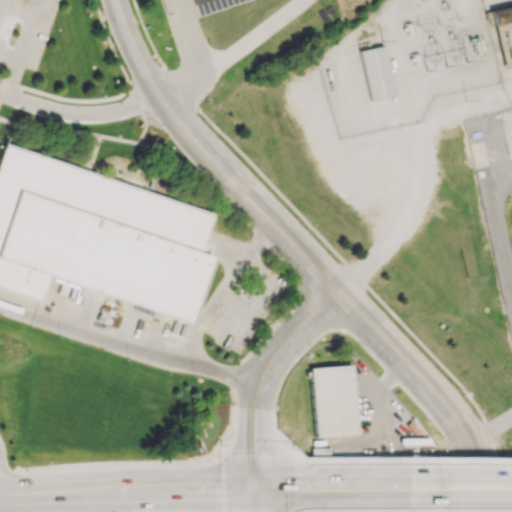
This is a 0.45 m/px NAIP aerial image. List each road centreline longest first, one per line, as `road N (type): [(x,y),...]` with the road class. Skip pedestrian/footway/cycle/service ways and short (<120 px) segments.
road 1 (tertiary): [(340,293),(179,123),(140,65),(114,0)]
road 2 (tertiary): [(489,511),(456,418),(340,293)]
road 3 (secondary): [(255,494),(0,498)]
road 4 (secondary): [(511,492),(292,492)]
